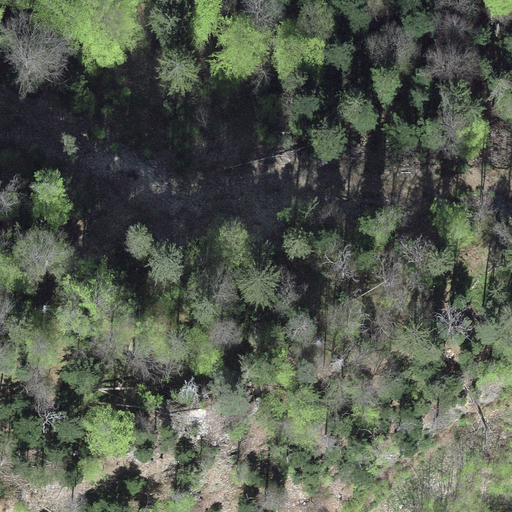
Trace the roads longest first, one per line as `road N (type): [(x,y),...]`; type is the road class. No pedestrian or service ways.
road 1 (track): [(0,100),(173,185),(321,174),(511,185)]
road 2 (track): [(511,406),(399,481),(385,511)]
